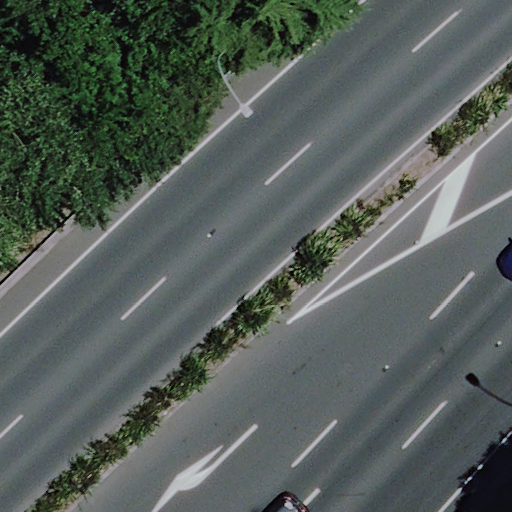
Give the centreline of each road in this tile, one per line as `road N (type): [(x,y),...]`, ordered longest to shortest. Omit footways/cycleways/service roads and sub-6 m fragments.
road 1 (primary): [(0,484),(511,5)]
road 2 (primary): [(511,309),(302,511)]
